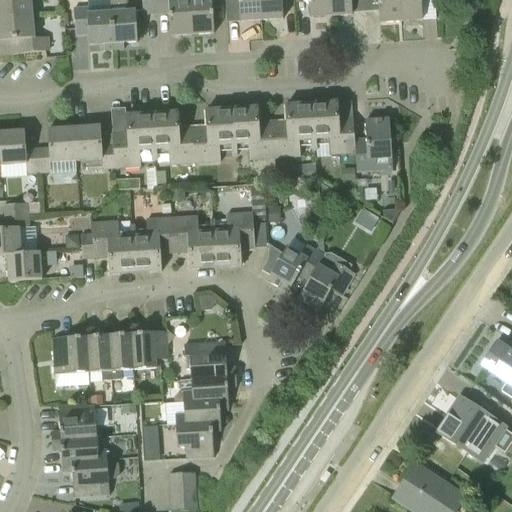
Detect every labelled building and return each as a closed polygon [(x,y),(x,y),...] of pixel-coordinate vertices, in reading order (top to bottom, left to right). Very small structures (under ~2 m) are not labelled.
[(0,0),(0,21),(32,19),(30,0),(0,0)] [(114,51),(110,0),(87,0),(88,9),(74,10),(75,36),(89,35),(89,47),(103,46),(104,52),(114,51)] [(124,0),(110,0),(114,51),(124,51),(124,44),(137,43),(135,12),(126,13),(124,0)] [(156,15),(155,0),(142,0),(143,16),(156,15)] [(155,0),(156,15),(170,14),(171,37),(193,36),(190,0),(155,0)] [(190,0),(193,36),(214,35),(212,2),(225,1),(225,0),(190,0)] [(225,0),(225,1),(236,0),(238,0),(240,23),(261,22),(259,0),(225,0)] [(259,0),(261,22),(283,20),(281,0),(259,0)] [(307,0),(309,19),(331,17),(329,0),(307,0)] [(329,0),(331,17),(352,16),(351,0),(329,0)] [(377,0),(379,24),(401,23),(399,0),(377,0)] [(399,0),(401,23),(422,21),(420,0),(399,0)] [(32,19),(0,21),(0,56),(46,53),(45,39),(34,40),(32,19)] [(327,106),(311,107),(314,142),(328,141),(329,157),(355,155),(355,148),(353,119),(338,120),(337,103),(327,104),(327,106)] [(286,123),(273,124),(275,160),(301,158),(299,143),(314,142),(311,107),(296,108),(296,106),(285,106),(286,123)] [(250,162),(275,160),(273,124),(259,125),(258,108),(247,109),(247,111),(232,112),(234,147),(248,146),(250,162)] [(193,129),(195,165),(221,163),(220,148),(234,147),(232,112),(216,113),(216,111),(206,111),(207,129),(193,129)] [(152,117),(154,152),(169,151),(170,167),(195,165),(193,129),(179,130),(178,113),(167,114),(168,116),(152,117)] [(113,135),(115,170),(141,168),(140,164),(152,163),(152,158),(140,159),(140,153),(154,152),(152,117),(136,118),(136,116),(126,117),(127,134),(113,135)] [(366,147),(355,148),(355,155),(357,174),(377,172),(376,161),(392,160),(389,121),(365,123),(366,147)] [(100,127),(74,129),(77,162),(88,162),(89,172),(115,170),(113,135),(101,135),(100,127)] [(38,150),(39,175),(51,174),(50,164),(77,162),(74,129),(48,131),(49,150),(38,150)] [(25,132),(0,133),(0,155),(1,167),(27,166),(28,175),(39,175),(38,150),(26,151),(25,132)] [(315,166),(291,168),(292,182),(316,180),(315,166)] [(155,168),(145,169),(147,191),(156,190),(155,168)] [(354,182),(354,170),(341,171),(342,182),(354,182)] [(117,192),(140,191),(140,181),(116,182),(117,192)] [(344,203),(323,188),(323,205),(331,208),(344,203)] [(183,190),(171,191),(171,204),(184,203),(183,190)] [(4,218),(29,217),(28,205),(4,207),(4,218)] [(170,205),(162,206),(162,215),(170,214),(170,205)] [(267,208),(268,224),(282,223),(281,208),(267,208)] [(379,220),(363,210),(355,224),(371,233),(379,220)] [(399,216),(399,211),(383,212),(383,218),(391,224),(399,216)] [(253,214),(227,216),(228,232),(213,232),(215,267),(231,266),(231,269),(241,268),(240,251),(255,250),(253,214)] [(29,229),(29,217),(4,218),(5,230),(0,230),(0,257),(7,257),(21,256),(21,255),(20,230),(29,229)] [(198,218),(172,219),(174,255),(188,254),(189,271),(200,271),(199,268),(215,267),(213,232),(199,233),(198,218)] [(148,237),(133,237),(135,272),(151,271),(151,274),(162,273),(160,256),(174,255),(172,219),(147,221),(148,237)] [(120,276),(120,273),(135,272),(133,237),(131,238),(119,239),(118,223),(115,223),(92,225),(92,236),(80,237),(81,261),(108,259),(110,276),(120,276)] [(79,249),(79,237),(65,237),(66,250),(79,249)] [(267,282),(288,295),(300,274),(310,280),(311,280),(319,267),(325,258),(318,254),(306,247),(300,256),(287,249),(267,282)] [(21,256),(7,257),(9,283),(42,281),(40,254),(21,255),(21,256)] [(310,280),(298,301),(319,313),(331,292),(342,298),(355,275),(336,264),(338,259),(330,255),(325,255),(325,258),(319,267),(311,280),(310,280)] [(83,279),(83,267),(73,267),(73,279),(83,279)] [(216,303),(208,297),(197,298),(199,313),(210,311),(216,303)] [(121,336),(109,337),(112,382),(122,381),(121,372),(133,371),(131,326),(121,327),(121,336)] [(140,326),(131,326),(133,371),(156,370),(156,362),(168,361),(166,333),(141,335),(140,326)] [(87,329),(89,374),(101,373),(102,382),(112,382),(109,337),(97,338),(96,328),(87,329)] [(67,375),(89,374),(87,329),(77,330),(78,339),(52,340),(54,368),(66,367),(67,375)] [(190,359),(191,381),(236,378),(235,369),(226,369),(225,344),(197,346),(197,358),(190,359)] [(511,351),(511,354),(497,344),(482,366),(506,383),(501,392),(511,399),(511,351)] [(183,394),(184,404),(228,401),(228,389),(237,388),(236,378),(191,381),(192,393),(183,394)] [(175,404),(184,404),(183,394),(182,394),(180,394),(179,394),(178,395),(177,395),(176,396),(176,397),(175,399),(174,400),(174,402),(174,404),(175,404)] [(102,396),(90,397),(91,406),(103,405),(102,396)] [(437,433),(482,463),(504,429),(459,400),(437,433)] [(175,416),(176,426),(221,424),(220,411),(229,410),(228,401),(184,404),(184,416),(175,416)] [(51,434),(52,443),(97,440),(95,417),(87,418),(86,405),(58,408),(60,433),(51,434)] [(135,414),(135,405),(123,406),(123,414),(135,414)] [(221,424),(176,426),(177,449),(185,449),(186,461),(214,459),(212,434),(221,433),(221,424)] [(143,440),(158,439),(157,428),(142,429),(143,440)] [(61,452),(62,465),(107,462),(107,461),(107,453),(107,452),(98,452),(97,440),(52,443),(52,453),(61,452)] [(159,450),(144,451),(144,462),(159,461),(159,450)] [(107,462),(62,465),(63,474),(72,473),(74,499),(109,496),(109,484),(109,480),(116,479),(118,477),(118,466),(113,462),(113,460),(107,461),(107,462)] [(393,500),(411,511),(457,511),(466,500),(415,466),(393,500)] [(169,475),(170,487),(195,487),(195,474),(169,475)] [(170,487),(171,501),(196,499),(195,487),(170,487)] [(171,501),(171,511),(190,511),(197,511),(196,499),(171,501)]
